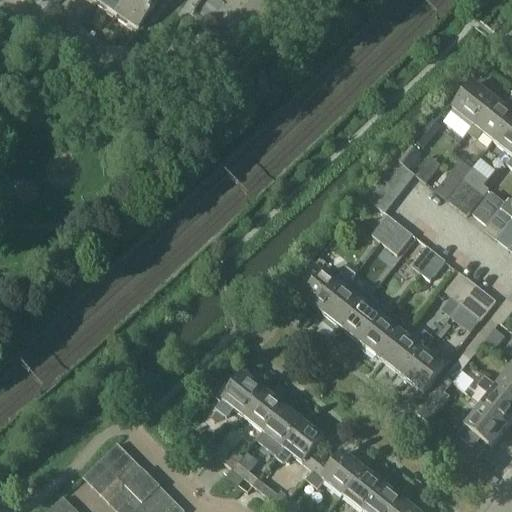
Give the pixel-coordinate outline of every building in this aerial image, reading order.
[(116,19),(128,0),(97,0),(94,5),(116,19)] [(151,0),(128,0),(116,19),(136,33),(156,3),(151,0)] [(472,129),(494,103),(472,86),(451,113),(472,129)] [(492,145),(511,120),(511,117),(494,103),(472,129),(492,145)] [(511,160),(511,120),(492,145),(511,160)] [(424,151),(440,129),(430,122),(414,143),(424,151)] [(446,202),(471,170),(460,162),(435,193),(446,202)] [(388,173),(407,188),(414,179),(410,175),(400,167),(395,164),(388,173)] [(400,197),(407,188),(388,173),(380,182),(400,197)] [(485,191),(489,186),(473,173),(462,187),(483,204),(490,195),(485,191)] [(392,207),(400,197),(380,182),(373,192),(392,207)] [(384,217),(392,207),(373,192),(365,202),(384,217)] [(492,195),(474,218),(487,229),(500,211),(511,220),(511,201),(511,202),(509,200),(505,206),(492,195)] [(382,245),(396,227),(388,220),(373,237),(382,245)] [(511,249),(511,222),(497,243),(510,253),(511,249)] [(396,227),(382,245),(397,257),(412,239),(396,227)] [(421,276),(436,258),(428,251),(413,269),(421,276)] [(436,258),(421,276),(430,283),(445,265),(436,258)] [(324,318),(345,291),(357,276),(348,269),(336,284),(317,269),(296,296),(324,318)] [(461,307),(475,289),(461,278),(447,296),(461,307)] [(475,289),(461,307),(481,324),(496,305),(484,296),(475,289)] [(344,334),(365,307),(345,291),(324,318),(344,334)] [(493,322),(500,327),(511,312),(511,296),(501,309),(493,321),(493,322)] [(363,349),(384,322),(365,307),(344,334),(363,349)] [(383,365),(404,338),(384,322),(363,349),(383,365)] [(484,347),(500,327),(493,322),(478,341),(484,347)] [(402,381),(424,354),(433,342),(425,335),(415,347),(404,338),(383,365),(402,381)] [(469,366),(484,347),(478,341),(477,341),(462,360),(469,366)] [(424,354),(402,381),(422,396),(443,369),(424,354)] [(453,385),(469,366),(462,360),(447,380),(453,385)] [(511,400),(511,368),(496,388),(511,400)] [(227,418),(232,412),(242,420),(263,393),(242,376),(216,409),(227,418)] [(511,422),(511,400),(496,388),(486,379),(479,388),(489,397),(481,407),(508,428),(511,422)] [(437,405),(453,385),(447,380),(431,401),(437,405)] [(261,435),(283,409),(263,393),(242,420),(261,435)] [(490,450),(508,428),(481,407),(463,429),(490,450)] [(281,451),(303,424),(283,409),(261,435),(281,451)] [(305,483),(322,461),(312,453),(322,440),(303,424),(281,451),(311,474),(304,483),(305,483)] [(201,450),(202,450),(207,444),(196,435),(190,442),(201,450)] [(125,457),(116,448),(99,464),(108,473),(125,457)] [(234,453),(229,460),(237,466),(242,459),(234,453)] [(342,498),(363,471),(342,455),(331,468),(322,461),(305,483),(316,492),(323,484),(342,498)] [(117,482),(134,465),(125,457),(108,473),(117,482)] [(231,473),(237,466),(229,460),(226,457),(220,464),(231,473)] [(108,473),(99,464),(83,481),(92,490),(108,473)] [(125,490),(141,473),(134,465),(117,482),(125,490)] [(237,466),(231,473),(242,482),(248,475),(237,466)] [(358,511),(362,511),(382,487),(363,471),(342,498),(358,511)] [(117,482),(108,473),(92,490),(99,499),(117,482)] [(150,482),(141,473),(125,490),(133,498),(150,482)] [(108,507),(125,490),(117,482),(99,499),(108,507)] [(159,490),(150,482),(133,498),(142,507),(159,490)] [(394,511),(402,502),(382,487),(362,511),(394,511)] [(119,511),(133,498),(125,490),(108,507),(112,511),(119,511)] [(153,511),(167,499),(159,490),(142,507),(146,511),(153,511)] [(270,502),(282,511),(292,500),(281,492),(278,496),(276,494),(270,502)] [(136,511),(142,507),(133,498),(119,511),(136,511)] [(170,511),(176,507),(167,499),(153,511),(170,511)] [(68,511),(71,509),(63,501),(51,511),(68,511)] [(413,511),(402,502),(394,511),(413,511)]
